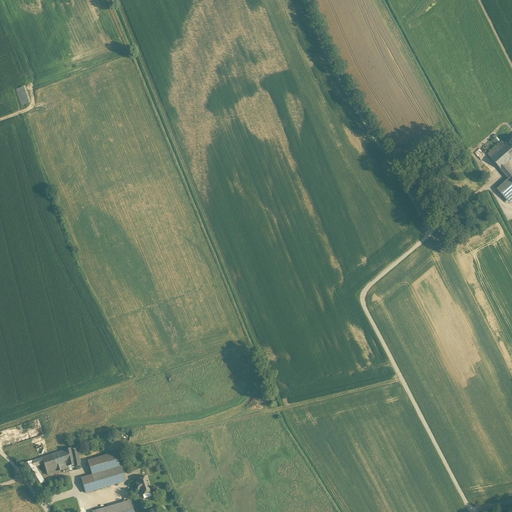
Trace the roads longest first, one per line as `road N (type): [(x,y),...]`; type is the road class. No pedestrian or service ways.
road 1 (track): [(307,0),(349,89),(439,228),(360,300),(472,511)]
road 2 (track): [(402,378),(122,448)]
